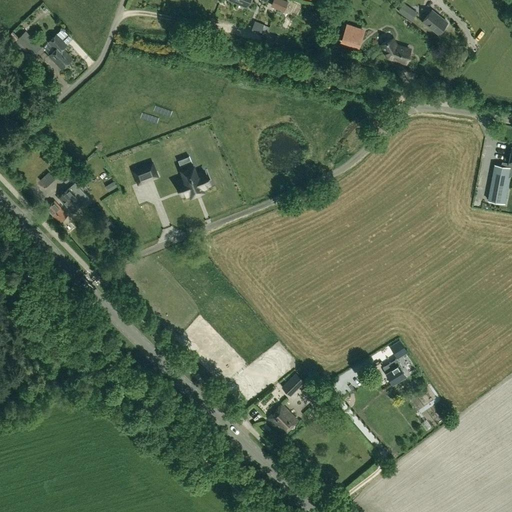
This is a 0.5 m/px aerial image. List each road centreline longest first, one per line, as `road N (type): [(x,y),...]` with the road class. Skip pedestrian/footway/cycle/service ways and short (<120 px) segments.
road 1 (residential): [(511,121),(409,111),(320,181),(83,285)]
road 2 (secondary): [(316,511),(83,285)]
road 3 (residential): [(0,152),(94,68),(125,0)]
road 4 (secondary): [(83,285),(0,198)]
